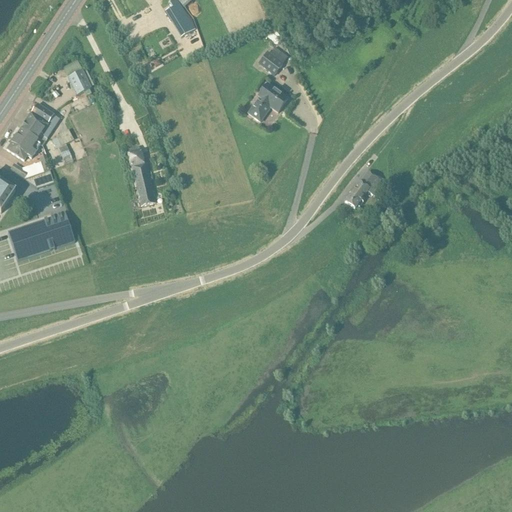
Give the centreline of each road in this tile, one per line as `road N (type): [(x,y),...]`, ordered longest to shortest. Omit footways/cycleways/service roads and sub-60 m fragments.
road 1 (unclassified): [(511,3),(379,125),(282,239),(246,265),(153,297)]
road 2 (unclassified): [(153,297),(0,346)]
road 3 (unclassified): [(153,297),(101,298),(0,318)]
road 4 (secondary): [(0,114),(76,0)]
